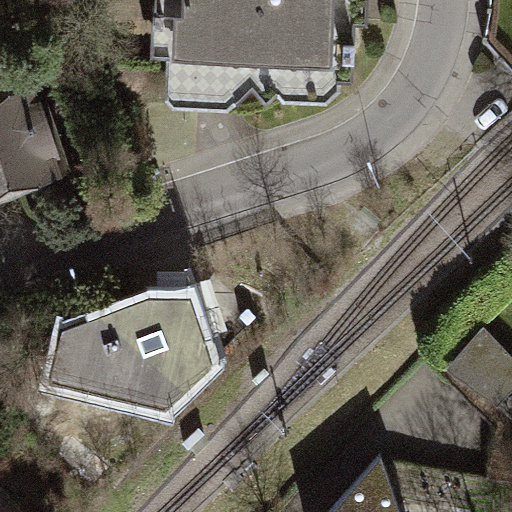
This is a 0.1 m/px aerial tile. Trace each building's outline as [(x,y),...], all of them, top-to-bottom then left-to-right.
[(152,0),(152,51),(175,52),(174,78),(183,78),(182,103),(250,105),(327,75),(352,75),(354,17),(367,17),(367,0),(152,0)] [(36,77),(0,88),(0,187),(64,167),(36,77)] [(152,291),(58,327),(49,375),(166,404),(210,360),(189,292),(152,291)] [(511,355),(482,326),(457,350),(493,387),(511,369),(511,355)] [(399,511),(380,453),(326,511),(399,511)]
